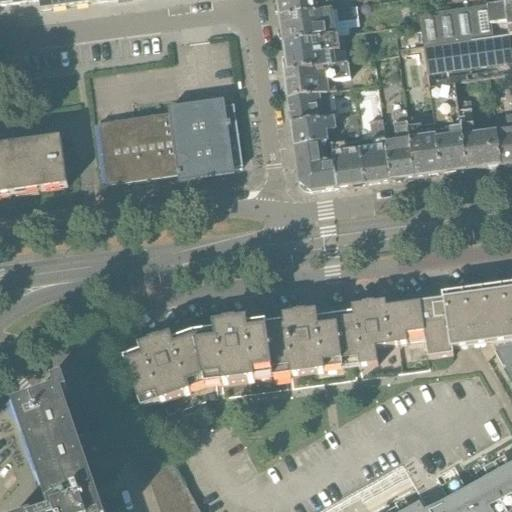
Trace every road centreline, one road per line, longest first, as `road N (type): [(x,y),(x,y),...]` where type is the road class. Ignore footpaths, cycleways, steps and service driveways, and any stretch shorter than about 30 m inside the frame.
road 1 (residential): [(53,351),(102,316),(142,302),(511,251)]
road 2 (residential): [(278,216),(219,206),(0,236)]
road 3 (residential): [(250,10),(0,38)]
road 4 (residential): [(511,184),(278,216)]
road 5 (secondary): [(281,248),(511,217)]
road 6 (secondary): [(56,281),(281,248)]
road 7 (residential): [(250,10),(278,216)]
road 8 (unknown): [(0,135),(59,134),(78,144),(92,223)]
